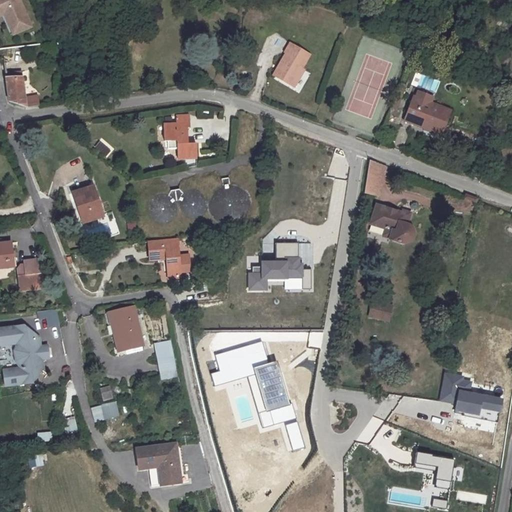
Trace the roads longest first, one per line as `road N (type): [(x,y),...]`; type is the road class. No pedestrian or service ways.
road 1 (residential): [(359,144),(230,98),(199,95),(5,115)]
road 2 (residential): [(79,301),(166,291),(227,511)]
road 3 (residential): [(359,144),(320,392)]
road 4 (residential): [(79,301),(72,321),(80,392),(95,437),(139,487)]
road 5 (residential): [(5,115),(79,301)]
road 6 (residential): [(511,198),(359,144)]
road 7 (residential): [(320,392),(320,423),(334,443),(343,444),(361,422),(367,408),(358,398)]
